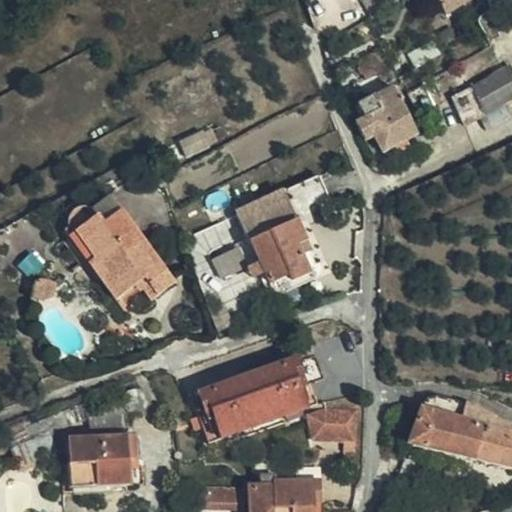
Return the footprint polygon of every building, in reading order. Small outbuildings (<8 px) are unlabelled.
[(475,0),(439,0),(447,16),(476,1),(475,0)] [(511,101),(511,71),(510,67),(453,99),(466,128),(511,101)] [(393,90),(367,103),(357,108),(363,120),(355,125),(364,143),(373,138),(383,154),(416,135),(393,90)] [(312,273),(304,256),(302,257),(298,247),(306,244),(297,225),(331,208),(317,177),(235,216),(269,286),(286,278),(289,284),(312,273)] [(98,218),(75,234),(94,260),(88,265),(114,302),(136,285),(141,291),(163,274),(120,213),(103,225),(98,218)] [(94,260),(75,234),(68,239),(88,265),(94,260)] [(302,257),(304,256),(310,253),(306,244),(298,247),(302,257)] [(172,286),(163,274),(141,291),(149,302),(172,286)] [(54,302),(55,286),(44,282),(33,286),(30,302),(54,302)] [(212,310),(220,331),(233,325),(225,305),(212,310)] [(302,382),(294,361),(193,397),(209,445),(306,410),(296,384),(302,382)] [(124,399),(124,402),(125,408),(130,412),(135,414),(140,412),(145,408),(147,402),(145,396),(141,393),(134,392),(128,394),(124,399)] [(459,421),(464,405),(435,398),(424,401),(420,410),(459,421)] [(125,408),(124,402),(85,412),(88,421),(90,433),(132,430),(130,412),(125,408)] [(501,433),(504,424),(479,409),(464,405),(459,421),(488,430),(501,433)] [(88,421),(85,412),(79,407),(4,437),(18,473),(40,464),(38,459),(57,450),(54,442),(58,441),(55,434),(88,421)] [(459,421),(420,410),(406,446),(475,461),(488,430),(459,421)] [(312,441),(324,441),(355,431),(356,412),(321,411),(306,418),(312,441)] [(511,426),(504,424),(501,433),(511,436),(511,426)] [(511,436),(501,433),(488,430),(475,461),(511,469),(511,436)] [(355,431),(324,441),(343,442),(355,443),(355,431)] [(128,488),(128,472),(127,462),(135,462),(134,438),(66,443),(70,490),(128,488)] [(355,443),(343,442),(343,451),(355,452),(355,443)] [(274,489),(274,484),(273,479),(260,479),(259,488),(274,489)] [(318,484),(274,484),(274,489),(259,488),(247,488),(247,511),(312,511),(312,506),(318,506),(318,484)] [(241,507),(242,488),(197,485),(196,505),(241,507)]
